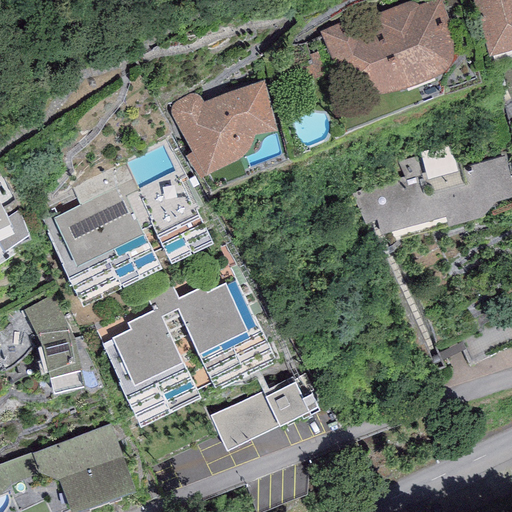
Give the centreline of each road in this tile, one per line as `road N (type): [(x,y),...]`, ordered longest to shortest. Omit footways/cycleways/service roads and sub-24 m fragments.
road 1 (residential): [(511,379),(296,448),(147,511)]
road 2 (residential): [(383,511),(511,448)]
